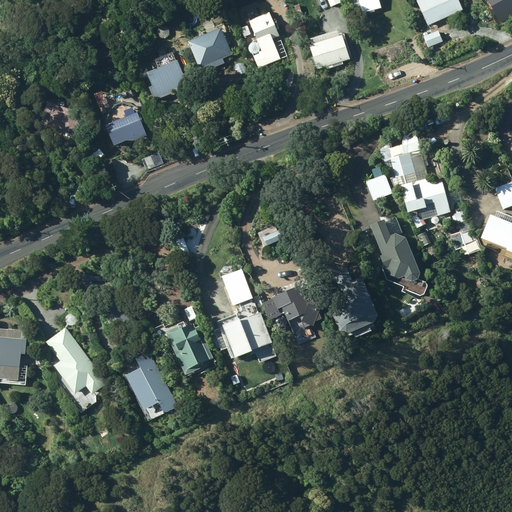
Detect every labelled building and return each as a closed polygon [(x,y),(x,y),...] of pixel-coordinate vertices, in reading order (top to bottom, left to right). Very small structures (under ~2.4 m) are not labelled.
[(360,0),(364,12),(381,8),(379,0),(360,0)] [(429,25),(463,9),(458,0),(418,0),(418,1),(429,25)] [(302,13),(299,4),(293,6),(296,15),(302,13)] [(280,35),(270,12),(250,21),(263,50),(260,52),(260,53),(254,56),(259,67),(281,58),(272,39),(280,35)] [(251,34),(248,25),(242,28),(245,36),(251,34)] [(222,27),(189,41),(200,67),(202,66),(207,78),(217,73),(214,67),(226,62),(224,59),(234,55),(222,27)] [(339,36),(337,30),(311,38),(313,44),(310,45),(318,69),(327,66),(327,69),(344,64),(343,61),(350,58),(343,35),(339,36)] [(440,30),(424,37),(428,47),(444,40),(440,30)] [(428,49),(431,56),(436,54),(433,46),(428,49)] [(178,60),(148,73),(153,86),(150,87),(155,100),(178,91),(180,96),(188,93),(186,88),(189,87),(178,60)] [(247,69),(246,68),(246,67),(245,66),(244,65),(243,64),(242,64),(241,64),(239,63),(238,64),(237,64),(236,64),(234,65),(234,66),(233,67),(232,68),(232,70),(232,71),(232,72),(232,74),(233,75),(233,76),(234,77),(236,78),(237,78),(238,78),(239,79),(241,78),(242,78),(243,78),(244,77),(245,76),(246,75),(246,74),(247,72),(247,71),(247,70),(247,69)] [(82,113),(48,102),(41,124),(66,132),(65,135),(72,137),(73,135),(75,135),(82,113)] [(108,125),(115,145),(129,140),(135,140),(147,135),(140,115),(142,115),(140,109),(138,107),(131,104),(123,103),(115,105),(110,112),(108,120),(109,124),(108,125)] [(384,155),(390,178),(396,177),(399,188),(402,187),(409,212),(418,227),(426,225),(419,210),(426,208),(425,206),(435,203),(439,215),(463,208),(459,194),(453,196),(450,187),(445,188),(443,180),(432,183),(430,178),(429,178),(416,132),(408,134),(413,152),(410,153),(405,135),(396,137),(397,140),(385,143),(388,154),(384,155)] [(147,169),(163,162),(162,159),(165,158),(162,151),(142,159),(147,169)] [(495,188),(504,209),(511,205),(511,182),(495,188)] [(455,215),(459,225),(469,221),(465,211),(455,215)] [(511,217),(501,213),(499,218),(491,215),(482,238),(508,249),(507,250),(511,251),(511,217)] [(426,282),(419,278),(421,273),(406,238),(390,245),(383,228),(374,232),(384,255),(381,256),(385,264),(381,265),(387,280),(404,287),(402,291),(418,298),(420,295),(421,296),(425,294),(428,286),(426,282)] [(451,235),(456,250),(466,247),(465,244),(473,241),(469,230),(462,233),(461,231),(451,235)] [(353,281),(346,268),(333,274),(345,299),(329,307),(341,332),(348,334),(376,321),(379,314),(362,277),(353,281)] [(252,299),(242,271),(225,277),(229,288),(228,288),(234,306),(252,299)] [(511,287),(508,278),(497,283),(501,292),(511,287)] [(301,285),(273,298),(278,309),(283,307),(289,320),(300,315),(305,328),(311,325),(315,326),(316,320),(324,317),(315,296),(307,300),(301,285)] [(138,323),(121,295),(107,303),(113,314),(106,318),(114,331),(120,327),(121,328),(125,325),(127,330),(138,323)] [(247,313),(249,315),(252,316),(255,314),(255,310),(253,307),(250,307),(247,309),(247,313)] [(224,325),(236,358),(253,351),(252,350),(272,342),(261,312),(241,321),(240,319),(224,325)] [(64,319),(64,320),(64,322),(64,323),(65,324),(66,326),(66,327),(68,327),(69,328),(70,329),(72,329),(73,329),(74,328),(76,328),(77,327),(78,326),(79,325),(79,324),(80,322),(80,321),(80,320),(79,318),(79,317),(78,316),(77,315),(76,314),(75,313),(74,313),(72,313),(71,313),(69,313),(68,314),(67,314),(66,315),(65,316),(64,318),(64,319)] [(283,327),(289,325),(286,319),(281,322),(283,327)] [(166,332),(186,375),(202,367),(200,364),(214,357),(199,326),(195,328),(193,324),(180,330),(179,326),(166,332)] [(0,364),(1,365),(0,374),(0,378),(19,380),(21,354),(26,354),(27,339),(21,339),(22,331),(0,328),(0,364)] [(108,383),(66,328),(47,342),(61,361),(54,365),(76,394),(86,385),(93,394),(108,383)] [(215,330),(222,350),(228,348),(220,328),(215,330)] [(178,407),(150,352),(137,359),(142,368),(127,376),(144,409),(159,402),(166,413),(178,407)] [(231,377),(234,384),(240,382),(237,374),(231,377)] [(22,408),(21,405),(20,404),(19,403),(18,402),(17,401),(15,401),(14,401),(13,401),(11,401),(10,402),(9,403),(8,404),(7,405),(7,406),(6,407),(6,409),(6,410),(6,411),(7,412),(8,414),(8,415),(9,416),(11,416),(12,417),(13,417),(15,417),(16,417),(17,416),(18,416),(19,415),(20,414),(21,413),(22,412),(22,410),(22,409),(22,408)]
